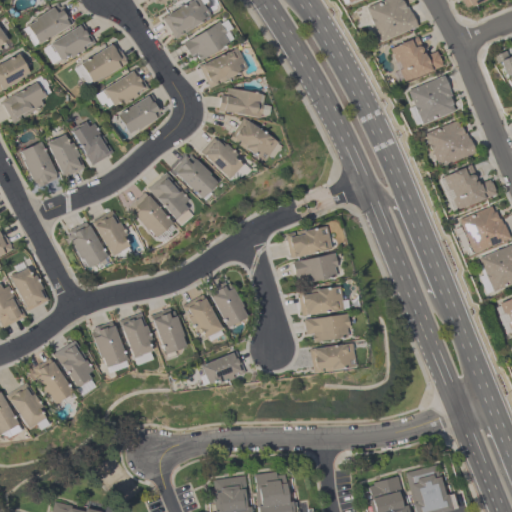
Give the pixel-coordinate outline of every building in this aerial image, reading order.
[(186,0),(197,0),(207,16),(190,26),(191,28),(172,39),(159,17),(186,0)] [(414,26),(378,41),(364,7),(381,0),(400,0),(403,7),(406,6),(414,26)] [(70,23),(36,44),(24,26),(33,20),(32,18),(54,4),(57,7),(60,5),(65,12),(64,13),(70,23)] [(188,56),(180,43),(216,21),(223,33),(220,34),(225,43),(197,60),(193,53),(188,56)] [(93,43),(68,59),(65,55),(57,60),(52,52),(52,53),(47,45),(47,44),(47,43),(79,23),(93,43)] [(439,65),(400,81),(387,48),(396,45),(395,44),(414,36),(418,45),(417,45),(422,55),(433,51),(439,65)] [(77,63),(108,44),(108,45),(111,43),(117,52),(118,51),(123,59),(122,59),(124,62),(99,78),(98,77),(89,82),(77,63)] [(206,88),(196,65),(200,63),(233,48),(243,68),(234,72),(234,74),(225,78),(225,79),(217,83),(215,79),(213,80),(215,84),(206,88)] [(0,89),(0,61),(15,53),(26,73),(16,78),(17,79),(0,89)] [(511,84),(506,87),(496,60),(508,56),(507,55),(511,53),(511,84)] [(100,89),(132,68),(145,89),(122,104),(119,100),(110,106),(100,89)] [(419,124),(405,90),(441,75),(449,95),(446,97),(450,104),(448,105),(451,111),(419,124)] [(41,105),(10,123),(0,103),(0,100),(5,98),(3,95),(38,76),(40,80),(42,79),(46,85),(45,86),(48,92),(42,95),(43,96),(37,99),(41,105)] [(257,118),(215,110),(218,95),(223,95),(224,87),(258,94),(256,103),(260,103),(259,104),(267,106),(265,115),(258,114),(257,118)] [(157,115),(153,118),(153,119),(135,130),(134,128),(125,134),(113,115),(144,96),(145,96),(148,94),(154,103),(159,110),(155,112),(157,115)] [(226,138),(240,118),(244,120),(243,121),(274,142),(273,143),(277,146),(269,158),(265,155),(261,162),(226,138)] [(110,152),(88,165),(69,132),(69,131),(68,129),(82,121),(86,126),(92,123),(104,142),(100,144),(102,147),(105,145),(110,152)] [(472,152),(436,167),(422,133),(454,121),(456,127),(458,126),(461,133),(463,133),(465,138),(467,138),(472,152)] [(60,178),(44,142),(62,134),(66,144),(70,142),(82,168),(60,178)] [(238,165),(225,179),(200,155),(200,154),(197,151),(211,137),(215,142),(217,140),(222,144),(223,143),(234,154),(230,157),(238,165)] [(37,187),(35,184),(32,186),(20,161),(22,160),(18,151),(37,141),(55,178),(37,187)] [(198,198),(169,170),(177,162),(176,161),(182,154),(185,157),(187,155),(207,174),(205,175),(213,182),(198,198)] [(470,181),(471,182),(474,181),(475,184),(487,179),(488,183),(489,182),(492,190),(491,191),(492,193),(453,210),(449,200),(451,196),(449,190),(445,189),(440,177),(448,173),(448,172),(460,167),(464,176),(467,174),(468,174),(470,174),(471,175),(472,176),(472,177),(472,179),(471,180),(470,181)] [(144,188),(163,172),(176,187),(175,188),(186,199),(180,204),(184,208),(172,219),(144,188)] [(123,208),(126,205),(125,204),(132,199),(133,199),(141,192),(144,195),(168,223),(151,237),(145,230),(143,231),(123,208)] [(456,219),(488,206),(491,212),(493,212),(496,219),(498,219),(500,224),(501,224),(507,238),(470,253),(456,219)] [(108,210),(122,235),(119,237),(124,246),(107,256),(88,222),(108,210)] [(82,222),(103,257),(84,268),(79,259),(77,259),(63,236),(66,234),(64,230),(72,226),(73,227),(82,222)] [(282,234),(290,232),(291,236),(293,235),(292,231),(302,229),(303,230),(323,226),(328,249),(288,258),(282,234)] [(9,249),(0,253),(0,232),(3,238),(4,238),(8,245),(7,246),(9,249)] [(511,282),(490,292),(485,281),(478,284),(476,277),(483,274),(476,258),(511,243),(511,282)] [(301,283),(300,275),(293,277),(290,262),(331,253),(334,266),(331,267),(333,276),(301,283)] [(24,311),(6,277),(24,267),(29,277),(32,275),(46,300),(24,311)] [(0,289),(6,285),(13,299),(17,306),(13,308),(15,310),(18,308),(22,317),(0,328),(0,289)] [(243,316),(224,327),(206,295),(213,292),(212,290),(221,286),(223,291),(229,287),(239,306),(238,307),(243,316)] [(295,291),(315,288),(315,289),(336,286),(339,309),(298,315),(295,291)] [(201,338),(196,329),(192,332),(177,305),(199,293),(219,329),(209,334),(209,333),(201,338)] [(511,335),(510,336),(505,324),(507,323),(506,321),(507,321),(504,314),(503,314),(502,313),(500,313),(496,304),(506,300),(506,299),(511,296),(511,335)] [(147,315),(158,312),(158,310),(166,307),(168,312),(171,310),(180,336),(178,336),(182,346),(171,350),(173,356),(164,359),(162,353),(161,354),(147,315)] [(129,357),(115,321),(137,312),(148,339),(143,341),(147,351),(129,357)] [(343,313),(345,327),(342,328),(343,337),(309,342),(308,333),(302,334),(300,319),(343,313)] [(108,322),(122,360),(102,367),(99,357),(97,358),(87,332),(91,331),(89,328),(98,324),(98,325),(108,322)] [(71,340),(82,356),(81,357),(89,370),(83,374),(87,379),(72,388),(50,353),(71,340)] [(350,367),(309,373),(305,349),(346,343),(350,367)] [(204,384),(197,366),(233,351),(242,373),(216,384),(214,380),(204,384)] [(28,374),(31,372),(28,368),(36,363),(36,364),(46,358),(68,392),(67,392),(70,397),(61,403),(58,398),(50,404),(44,395),(42,396),(28,374)] [(2,395),(22,382),(40,411),(37,413),(40,417),(38,418),(43,425),(35,430),(30,424),(23,428),(2,395)] [(0,436),(0,397),(13,423),(11,424),(15,431),(2,437),(0,436)] [(433,464),(441,495),(444,494),(448,510),(440,511),(411,511),(409,503),(410,503),(402,473),(433,464)] [(289,511),(254,511),(252,492),(253,492),(251,475),(272,472),(273,475),(281,474),(284,502),(288,501),(289,511)] [(210,480),(241,476),(244,507),(247,507),(247,511),(211,511),(214,511),(213,504),(211,504),(210,498),(212,497),(210,480)] [(405,511),(369,511),(367,500),(369,500),(366,486),(371,485),(370,482),(394,476),(402,506),(404,505),(405,511)] [(49,511),(52,501),(67,505),(67,507),(82,511),(83,508),(98,511),(97,511),(49,511)]
